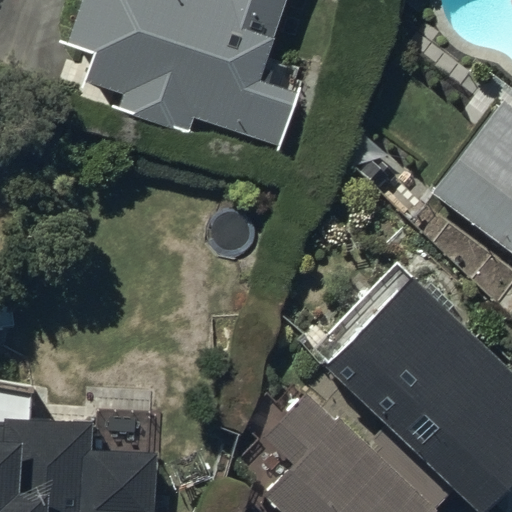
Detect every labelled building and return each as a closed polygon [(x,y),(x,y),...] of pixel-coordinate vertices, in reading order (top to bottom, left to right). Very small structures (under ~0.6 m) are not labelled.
[(260,63),(280,0),(72,0),(61,37),(90,47),(80,77),(118,89),(113,104),(187,128),(191,114),(277,142),(295,86),(268,77),(271,67),(260,63)] [(511,104),(497,93),(427,185),(511,249),(511,104)] [(511,369),(391,254),(306,343),(480,510),(492,499),(504,511),(511,502),(511,369)] [(0,380),(0,511),(173,511),(154,510),(158,447),(93,443),(95,413),(34,409),(36,383),(0,380)] [(281,511),(429,511),(436,505),(375,448),(374,449),(335,414),(333,416),(302,388),(260,433),(289,459),(259,492),(281,511)]
